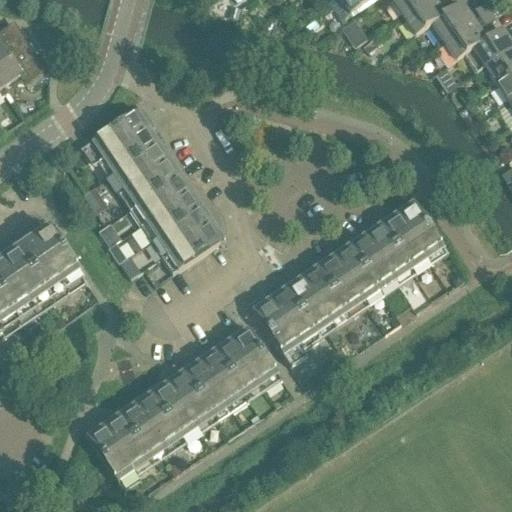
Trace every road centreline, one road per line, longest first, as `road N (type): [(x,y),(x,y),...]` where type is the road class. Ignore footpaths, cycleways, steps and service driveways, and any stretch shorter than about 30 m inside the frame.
road 1 (residential): [(163,323),(253,264),(237,203),(199,123),(110,73)]
road 2 (unclassified): [(0,170),(84,110),(110,73)]
